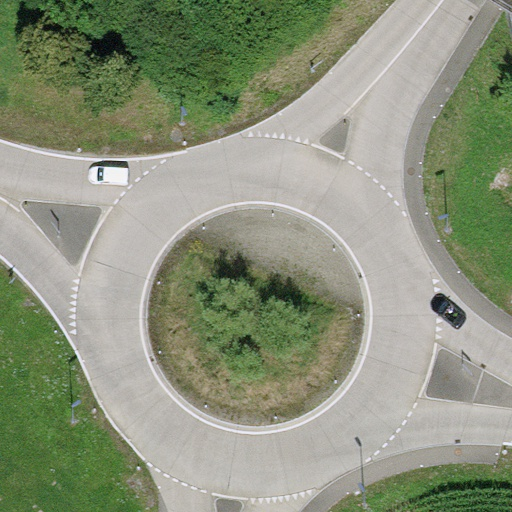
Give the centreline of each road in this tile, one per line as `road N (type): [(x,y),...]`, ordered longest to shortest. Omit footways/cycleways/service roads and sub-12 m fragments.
road 1 (primary): [(114,340),(141,402),(182,440),(234,460),(279,462),(323,449),(360,425)]
road 2 (tertiary): [(442,0),(328,181)]
road 3 (primary): [(187,186),(0,175)]
road 4 (primary): [(187,186),(158,206),(130,242),(113,296),(114,340)]
road 5 (primary): [(0,223),(114,340)]
road 6 (primary): [(360,425),(511,422)]
road 7 (primary): [(328,181),(285,167),(239,167),(187,186)]
road 8 (primary): [(360,425),(389,390),(406,349),(408,294)]
road 9 (primary): [(408,294),(396,251),(368,210),(328,181)]
road 10 (primary): [(511,356),(408,294)]
